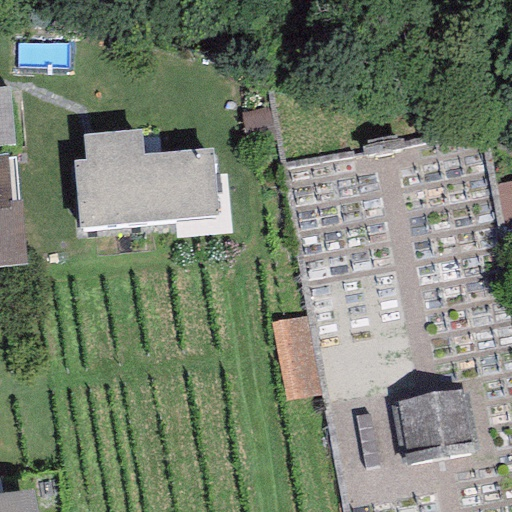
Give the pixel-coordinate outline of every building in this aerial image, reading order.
[(271,125),(268,109),(241,114),(245,131),(271,125)] [(140,130),(82,135),(84,159),(72,161),(78,229),(217,217),(211,149),(142,155),(140,130)] [(0,266),(26,265),(21,201),(10,202),(5,156),(0,155),(0,266)] [(307,315),(270,322),(286,401),(324,394),(307,315)] [(464,391),(395,402),(406,465),(474,454),(464,391)] [(35,511),(31,490),(1,496),(0,496),(0,511),(35,511)]
